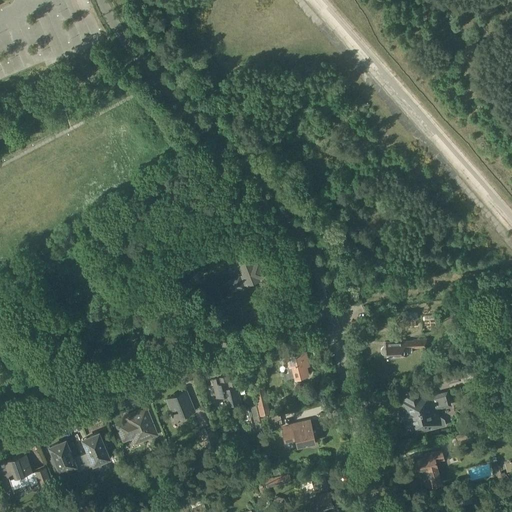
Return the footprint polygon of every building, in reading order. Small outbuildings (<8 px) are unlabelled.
[(224,251),(229,249),(225,238),(220,240),(224,251)] [(190,274),(201,270),(192,249),(182,254),(190,274)] [(258,263),(253,265),(248,252),(236,257),(242,274),(228,280),(229,285),(230,287),(230,286),(232,291),(243,287),(243,286),(246,284),(247,285),(259,280),(258,278),(263,276),(258,263)] [(427,348),(426,339),(413,339),(413,341),(386,342),(386,341),(386,346),(383,347),(382,348),(381,351),(382,353),(384,354),(386,355),(407,354),(407,347),(414,347),(414,348),(427,348)] [(460,352),(464,367),(474,364),(470,349),(460,352)] [(307,353),(289,357),(291,365),(288,366),(288,367),(288,371),(290,372),(295,371),(297,378),(306,375),(304,367),(309,365),(307,353)] [(445,374),(447,384),(461,380),(458,371),(445,374)] [(228,399),(227,399),(229,406),(242,403),(236,380),(228,382),(226,376),(212,379),(217,398),(227,396),(228,399)] [(252,383),(260,416),(270,413),(263,380),(252,383)] [(175,419),(195,411),(187,391),(167,399),(172,411),(171,412),(172,414),(173,414),(175,419)] [(405,418),(408,429),(422,425),(423,427),(429,425),(429,423),(431,423),(431,421),(439,419),(437,409),(451,406),(448,393),(434,397),(433,393),(423,396),(422,394),(405,398),(405,400),(401,401),(404,412),(402,413),(403,418),(405,418)] [(279,404),(281,410),(289,408),(287,402),(279,404)] [(262,429),(256,404),(241,408),(244,420),(249,419),(252,432),(262,429)] [(136,442),(157,434),(146,407),(125,416),(126,420),(116,424),(123,440),(133,436),(136,442)] [(496,425),(508,422),(505,409),(493,412),(496,425)] [(280,416),(269,418),(261,420),(262,426),(282,422),(280,416)] [(311,422),(283,428),(285,439),(296,436),(297,445),(304,444),(306,444),(305,443),(318,441),(316,431),(313,432),(311,422)] [(199,430),(204,446),(218,442),(213,426),(199,430)] [(86,468),(91,466),(94,465),(94,464),(109,458),(105,448),(107,448),(108,448),(105,439),(104,440),(104,441),(102,441),(98,432),(86,437),(88,441),(84,442),(88,451),(80,455),(86,468)] [(75,465),(78,472),(86,468),(80,455),(73,458),(67,443),(63,445),(62,441),(50,446),(53,455),(51,456),(50,456),(54,464),(54,463),(56,463),(60,472),(75,465)] [(441,484),(436,462),(444,460),(442,450),(427,455),(427,457),(414,461),(417,474),(423,472),(427,487),(441,484)] [(176,465),(171,452),(159,456),(164,469),(176,465)] [(13,471),(15,477),(10,479),(13,489),(29,483),(30,486),(38,483),(40,488),(51,484),(45,467),(32,472),(28,461),(26,454),(5,462),(8,472),(13,471)] [(289,473),(264,479),(266,487),(291,481),(289,473)] [(325,510),(334,507),(325,478),(324,478),(304,485),(308,498),(301,500),(304,511),(307,511),(324,507),(325,510)] [(461,496),(464,506),(474,502),(470,493),(461,496)] [(289,499),(272,494),(270,501),(287,506),(289,499)] [(486,511),(477,501),(473,505),(478,510),(476,511),(486,511)] [(205,507),(203,502),(192,507),(194,511),(205,507)]
